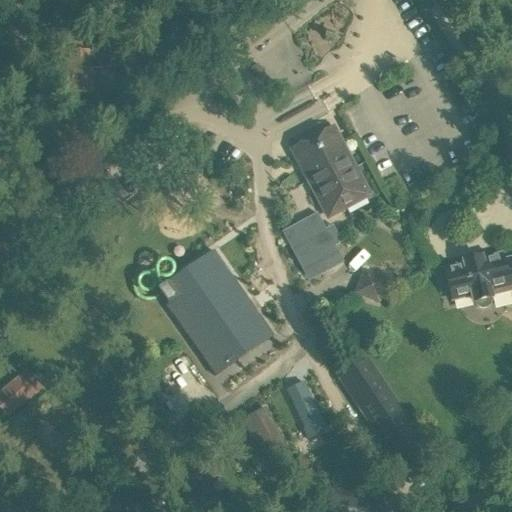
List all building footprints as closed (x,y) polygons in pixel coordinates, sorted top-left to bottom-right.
[(60,34),(60,44),(72,44),(72,34),(60,34)] [(92,53),(65,54),(66,63),(70,63),(71,88),(90,87),(89,69),(93,69),(111,68),(110,52),(92,53)] [(269,55),(261,60),(266,68),(274,63),(269,55)] [(327,218),(368,196),(332,129),(291,151),(327,218)] [(212,252),(155,292),(215,377),(272,337),(212,252)] [(511,259),(502,262),(500,255),(481,260),(481,258),(462,263),(463,265),(444,270),(452,302),(471,297),(472,303),(474,303),(474,305),(477,308),(482,309),(486,308),(489,305),(490,301),(489,299),(491,299),(488,287),(511,280),(511,259)] [(378,305),(388,281),(363,271),(353,295),(378,305)] [(395,461),(420,445),(366,363),(341,380),(395,461)] [(23,373),(0,392),(0,408),(7,417),(38,391),(23,373)] [(303,383),(286,391),(304,429),(303,430),(308,441),(319,435),(319,434),(325,431),(303,383)] [(264,410),(242,422),(264,462),(286,451),(264,410)] [(192,456),(170,468),(190,507),(199,502),(200,504),(204,501),(203,500),(212,495),(192,456)] [(163,511),(147,483),(125,495),(135,511),(163,511)] [(336,488),(331,505),(359,511),(374,511),(378,499),(336,488)]
